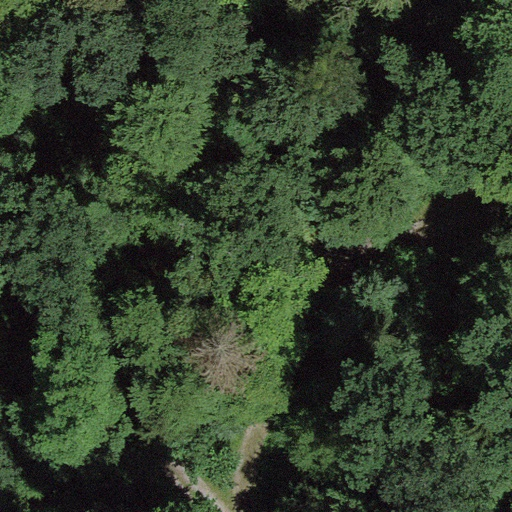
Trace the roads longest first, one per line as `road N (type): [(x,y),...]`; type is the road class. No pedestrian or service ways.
road 1 (track): [(511,202),(327,288),(246,420),(233,511)]
road 2 (track): [(189,511),(0,289)]
